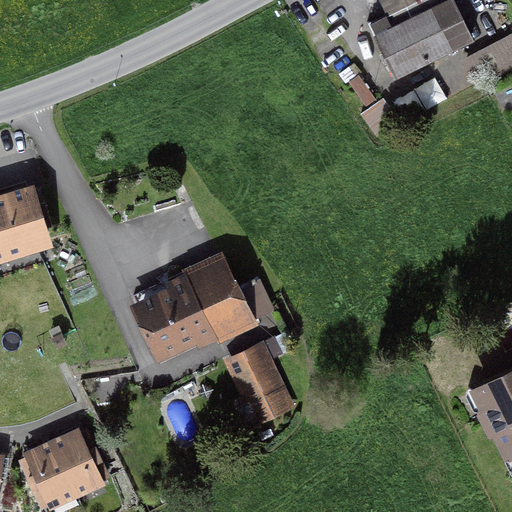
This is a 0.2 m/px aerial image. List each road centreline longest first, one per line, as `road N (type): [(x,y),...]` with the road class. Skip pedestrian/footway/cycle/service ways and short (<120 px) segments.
road 1 (tertiary): [(29,97),(242,0)]
road 2 (residential): [(103,262),(29,97)]
